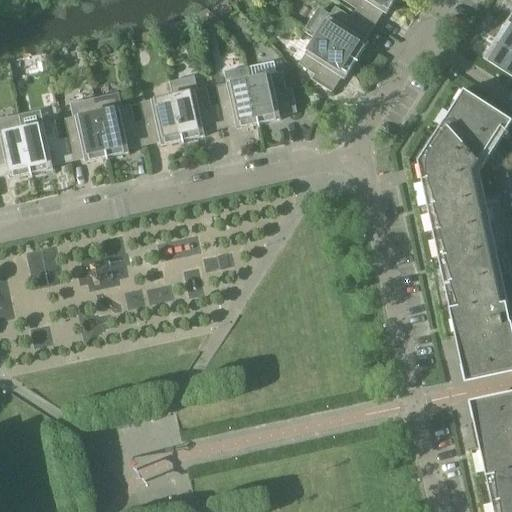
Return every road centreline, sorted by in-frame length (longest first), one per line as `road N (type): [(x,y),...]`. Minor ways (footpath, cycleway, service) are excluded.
road 1 (residential): [(0,236),(357,158)]
road 2 (residential): [(438,511),(357,158)]
road 3 (residential): [(357,158),(369,121),(447,0)]
